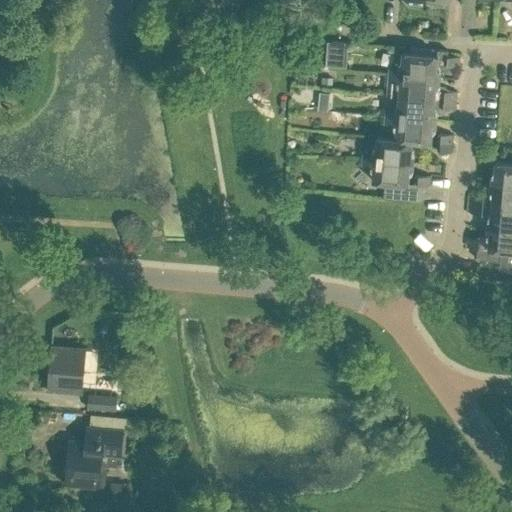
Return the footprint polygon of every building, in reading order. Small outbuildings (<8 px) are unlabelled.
[(349,55),(350,43),(332,42),(331,54),(349,55)] [(384,70),(384,72),(440,77),(440,67),(441,66),(445,66),(447,65),(458,66),(458,65),(459,56),(448,55),(448,50),(438,49),(437,54),(402,51),(401,59),(398,62),(397,71),(384,70)] [(384,72),(383,83),(387,84),(386,93),(399,94),(399,95),(441,99),(441,93),(445,90),(443,88),(439,88),(440,77),(384,72)] [(445,90),(444,99),(456,100),(457,91),(445,90)] [(395,106),(394,117),(436,120),(437,111),(437,110),(442,110),(443,109),(440,105),(441,99),(399,95),(398,104),(395,106)] [(318,99),(317,109),(317,110),(326,110),(328,100),(318,99)] [(444,99),(443,109),(455,110),(456,100),(444,99)] [(394,117),(393,128),(396,131),(395,138),(395,139),(411,140),(411,141),(431,143),(432,134),(435,132),(436,120),(394,117)] [(437,142),(437,143),(452,144),(453,134),(441,133),(438,136),(437,142)] [(372,147),(371,158),(413,161),(414,150),(411,148),(411,141),(411,140),(395,139),(395,138),(376,136),(375,145),(372,147)] [(437,143),(437,148),(440,152),(447,152),(451,153),(452,144),(437,143)] [(371,158),(370,169),(373,171),(373,180),(408,183),(409,174),(412,172),(413,161),(371,158)] [(492,173),(491,183),(511,184),(511,162),(500,162),(496,161),(495,171),(494,171),(492,173)] [(414,177),(413,183),(428,185),(429,175),(417,174),(414,177)] [(511,184),(491,183),(490,195),(492,196),(493,197),(492,205),(511,206),(511,184)] [(472,194),(471,203),(486,204),(487,198),(484,195),(477,194),(472,194)] [(471,203),(470,212),(482,214),(486,211),(486,204),(471,203)] [(488,216),(487,226),(511,228),(511,206),(492,205),(491,214),(490,214),(488,216)] [(468,237),(467,246),(478,247),(477,258),(501,260),(501,264),(511,265),(511,228),(487,226),(486,237),(477,236),(477,238),(468,237)] [(47,390),(82,393),(86,347),(51,344),(47,390)] [(124,427),(125,416),(91,414),(90,424),(101,425),(124,427)] [(125,416),(124,427),(133,428),(134,417),(125,416)] [(69,438),(65,484),(99,487),(100,486),(105,486),(107,464),(116,465),(117,454),(121,455),(124,427),(101,425),(86,424),(85,439),(69,438)]
